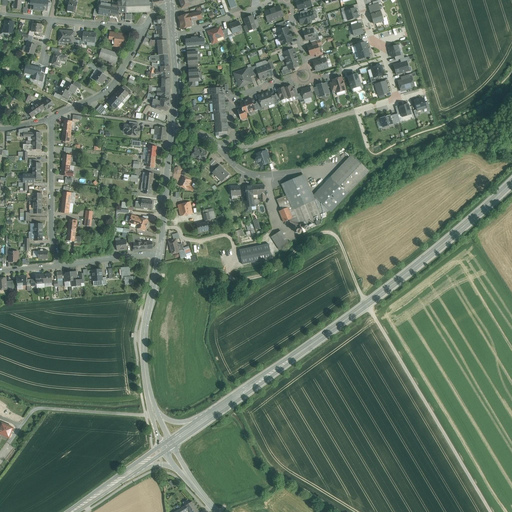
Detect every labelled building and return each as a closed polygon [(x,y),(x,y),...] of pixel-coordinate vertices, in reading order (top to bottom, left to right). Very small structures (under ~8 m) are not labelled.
[(8,0),(17,1),(16,9),(21,10),(21,2),(25,2),(25,0),(8,0)] [(39,0),(31,0),(31,5),(34,6),(34,10),(39,10),(39,0)] [(48,0),(39,0),(39,10),(44,10),(44,6),(48,7),(48,0)] [(150,12),(150,9),(153,9),(153,3),(155,3),(154,0),(145,0),(146,0),(126,1),(126,13),(127,13),(130,13),(131,13),(134,13),(135,13),(138,12),(138,13),(139,13),(139,12),(142,12),(146,12),(150,12)] [(178,0),(179,4),(180,3),(182,9),(190,6),(189,3),(196,1),(195,0),(178,0)] [(227,0),(230,8),(237,6),(234,0),(227,0)] [(302,0),(296,2),(298,10),(312,6),(309,0),(302,0)] [(78,3),(69,1),(67,11),(68,11),(68,9),(72,10),(72,12),(76,13),(78,3)] [(118,6),(112,5),(110,16),(118,18),(119,12),(120,10),(119,10),(120,6),(124,6),(124,1),(118,2),(118,6)] [(112,5),(100,3),(98,14),(110,16),(112,5)] [(369,7),(371,15),(381,12),(378,4),(373,5),(369,7)] [(279,6),(264,12),(268,22),(283,16),(279,6)] [(351,10),(345,11),(345,12),(348,20),(358,18),(356,8),(351,10)] [(301,16),(299,16),(301,24),(304,23),(305,24),(311,22),(311,21),(314,20),(314,19),(317,18),(317,17),(316,13),(315,12),(312,13),(312,12),(310,13),(301,16)] [(371,15),(374,24),(384,21),(381,12),(371,15)] [(189,15),(179,17),(181,29),(191,26),(190,21),(193,21),(192,14),(189,15)] [(253,16),(244,19),(246,26),(248,30),(245,31),(246,33),(249,32),(249,31),(260,27),(259,25),(256,26),(254,21),(253,16)] [(14,22),(6,21),(5,30),(3,29),(3,33),(9,33),(13,34),(14,22)] [(239,22),(231,25),(230,26),(231,28),(233,34),(233,33),(242,30),(239,22)] [(42,24),(33,24),(32,31),(32,32),(35,32),(41,33),(42,24)] [(360,24),(351,26),(354,36),(363,34),(360,24)] [(220,28),(208,32),(212,44),(218,42),(216,39),(223,36),(220,28)] [(282,30),(277,32),(277,33),(279,39),(291,35),(290,31),(289,32),(288,28),(282,30)] [(309,30),(303,32),(306,41),(310,40),(315,38),(315,36),(314,33),(315,32),(314,30),(313,30),(313,29),(309,30)] [(74,32),(60,30),(59,42),(73,43),(74,37),(74,32)] [(158,30),(158,35),(155,35),(155,41),(158,41),(159,41),(159,39),(167,39),(166,30),(158,30)] [(121,34),(111,33),(110,39),(115,40),(115,46),(121,47),(121,48),(124,48),(124,47),(125,48),(125,44),(126,43),(127,37),(121,36),(121,34)] [(291,35),(279,39),(282,45),(287,44),(293,42),(291,38),(292,38),(291,35)] [(185,40),(186,46),(205,45),(204,38),(198,39),(198,37),(191,38),(191,39),(185,40)] [(159,41),(158,41),(159,55),(160,55),(168,55),(167,40),(159,41)] [(37,46),(28,42),(24,52),(34,55),(37,46)] [(355,46),(357,53),(368,50),(366,42),(358,45),(355,45),(355,46)] [(313,45),(308,47),(310,56),(316,54),(320,53),(318,46),(317,44),(313,45)] [(397,46),(389,48),(390,51),(389,51),(390,55),(391,55),(392,58),(394,57),(400,55),(397,46)] [(118,54),(102,49),(100,56),(111,60),(109,64),(115,66),(118,54)] [(291,50),(283,53),(285,60),(297,56),(294,49),(291,50)] [(370,56),(368,50),(357,53),(359,59),(365,58),(370,56)] [(62,55),(55,53),(52,64),(59,66),(61,60),(66,62),(67,57),(62,55)] [(168,55),(160,56),(160,55),(159,55),(150,56),(151,62),(160,61),(161,67),(169,66),(168,55)] [(297,56),(285,60),(287,66),(288,68),(289,70),(291,69),(296,67),(295,66),(297,65),(296,64),(299,63),(297,56)] [(321,59),(313,62),(316,71),(328,68),(326,60),(326,58),(321,59)] [(98,66),(90,61),(87,66),(90,67),(95,71),(96,70),(98,66)] [(401,63),(393,65),(396,75),(410,71),(407,62),(407,61),(401,63)] [(268,65),(263,66),(267,78),(273,75),(271,70),(269,64),(268,65)] [(42,68),(26,65),(26,67),(22,66),(21,70),(25,71),(24,73),(34,75),(33,79),(39,81),(40,75),(41,74),(42,68)] [(87,66),(80,76),(83,78),(90,69),(89,69),(90,67),(87,66)] [(169,66),(161,67),(161,71),(156,71),(156,75),(157,75),(159,75),(161,75),(161,73),(169,72),(170,72),(169,66)] [(257,68),(256,69),(258,75),(260,80),(267,78),(263,66),(257,68)] [(381,66),(371,69),(374,77),(378,76),(384,75),(381,66)] [(247,69),(234,74),(239,88),(252,83),(247,69)] [(102,73),(99,71),(99,72),(96,76),(95,75),(93,79),(102,85),(104,81),(103,80),(106,76),(107,77),(107,76),(102,73)] [(357,74),(348,77),(352,89),(361,87),(360,84),(358,75),(357,74)] [(402,80),(398,81),(401,91),(404,89),(405,90),(413,88),(412,83),(413,83),(412,77),(410,78),(402,80)] [(342,78),(333,80),(336,91),(336,93),(345,90),(342,78)] [(170,79),(161,79),(161,89),(158,88),(157,88),(157,91),(161,92),(161,93),(170,93),(170,79)] [(386,81),(375,85),(378,96),(389,93),(386,81)] [(73,85),(67,82),(63,89),(71,93),(74,94),(77,88),(77,87),(73,85)] [(322,83),(316,85),(317,87),(319,95),(320,98),(326,96),(325,94),(329,93),(326,83),(323,85),(322,83)] [(285,88),(284,88),(288,99),(295,96),(292,89),(291,86),(285,88)] [(63,89),(61,87),(57,94),(62,96),(68,99),(71,93),(63,89)] [(284,87),(277,90),(278,93),(281,100),(288,98),(288,99),(284,88),(285,88),(284,87)] [(310,87),(301,90),(302,93),(304,100),(313,97),(310,87)] [(121,88),(118,91),(115,95),(122,102),(129,94),(127,92),(122,88),(121,88)] [(270,92),(264,94),(268,105),(274,103),(272,96),(270,92)] [(223,94),(213,95),(214,104),(224,103),(225,103),(224,94),(223,94)] [(264,94),(258,96),(260,101),(262,108),(262,107),(268,105),(264,94)] [(122,102),(115,95),(112,99),(111,98),(108,102),(112,106),(114,105),(117,108),(117,107),(119,110),(124,104),(122,102)] [(170,100),(161,99),(156,97),(156,100),(153,100),(153,105),(155,106),(155,109),(168,111),(170,100)] [(423,98),(414,101),(416,110),(417,111),(426,108),(425,103),(423,98)] [(54,105),(51,100),(48,99),(44,102),(46,105),(47,104),(50,108),(54,105)] [(251,99),(244,101),(248,112),(255,110),(253,105),(251,99)] [(43,103),(41,101),(34,106),(39,113),(46,108),(43,103)] [(244,101),(240,103),(242,109),(238,111),(241,120),(247,118),(245,113),(248,112),(244,101)] [(224,103),(214,104),(213,104),(214,114),(215,114),(225,113),(224,103)] [(408,104),(399,107),(399,108),(401,114),(402,118),(412,115),(408,104)] [(101,105),(96,110),(101,115),(102,115),(106,109),(101,105)] [(34,106),(27,111),(32,118),(39,113),(34,106)] [(225,113),(215,114),(215,123),(216,123),(226,122),(226,113),(225,113)] [(390,115),(380,118),(383,128),(393,125),(390,116),(390,115)] [(72,121),(64,120),(63,131),(71,132),(72,121)] [(226,122),(216,123),(217,133),(228,132),(227,122),(226,122)] [(129,125),(124,124),(123,132),(128,132),(127,135),(137,136),(137,135),(139,136),(140,129),(138,129),(138,126),(129,125)] [(166,128),(155,127),(154,135),(158,135),(157,140),(165,141),(166,128)] [(248,129),(240,132),(243,139),(249,137),(248,134),(250,133),(248,129)] [(71,132),(63,131),(62,141),(70,142),(71,132)] [(28,133),(28,137),(33,137),(33,141),(41,141),(41,133),(28,133)] [(33,145),(23,145),(23,150),(33,150),(41,150),(41,141),(33,141),(33,145)] [(157,147),(149,146),(148,156),(156,157),(157,147)] [(207,153),(195,148),(191,156),(203,162),(204,159),(207,153)] [(267,159),(265,151),(257,154),(258,158),(257,158),(256,160),(256,162),(258,162),(259,162),(261,166),(269,163),(267,159)] [(71,155),(63,154),(62,165),(70,166),(75,166),(76,162),(71,162),(71,155)] [(314,195),(316,197),(333,179),(353,158),(351,155),(314,195)] [(148,156),(141,156),(141,159),(147,160),(146,167),(154,168),(156,157),(148,156)] [(353,158),(333,179),(347,193),(368,171),(353,158)] [(214,171),(220,165),(216,161),(210,167),(214,171)] [(37,163),(33,163),(33,172),(41,172),(41,163),(37,163)] [(70,166),(62,165),(61,175),(73,177),(74,172),(70,171),(70,166)] [(214,171),(213,173),(222,182),(229,175),(220,165),(214,171)] [(32,175),(29,175),(28,176),(23,176),(23,181),(29,181),(29,183),(34,183),(34,180),(41,180),(41,172),(33,172),(32,175)] [(154,174),(146,173),(145,183),(153,184),(154,174)] [(304,176),(298,178),(300,184),(306,182),(304,176)] [(192,181),(183,177),(179,186),(188,189),(190,186),(192,181)] [(298,178),(283,185),(286,191),(295,187),(300,184),(298,178)] [(347,193),(333,179),(316,197),(330,210),(331,211),(347,193)] [(314,200),(306,182),(300,184),(295,187),(297,193),(288,197),(289,199),(285,200),(288,207),(282,210),(279,211),(284,222),(289,220),(292,227),(300,224),(301,227),(308,225),(313,223),(315,222),(320,220),(322,219),(320,214),(314,200)] [(153,184),(145,183),(143,194),(151,195),(153,184)] [(253,185),(245,186),(247,196),(247,198),(248,199),(249,201),(250,201),(250,207),(251,207),(255,206),(255,203),(254,203),(253,198),(253,197),(253,195),(253,185)] [(264,185),(253,185),(253,195),(260,195),(261,202),(265,202),(265,195),(265,194),(264,185)] [(240,186),(231,187),(231,196),(237,195),(237,196),(241,196),(240,186)] [(295,187),(286,191),(288,196),(288,197),(297,193),(295,187)] [(71,193),(63,192),(62,202),(70,203),(71,193)] [(42,193),(34,193),(33,202),(42,202),(42,193)] [(288,196),(278,200),(282,210),(288,207),(285,200),(289,199),(288,197),(288,196)] [(330,210),(316,197),(314,200),(320,214),(325,213),(330,210)] [(153,201),(142,199),(142,202),(141,207),(141,208),(152,209),(153,201)] [(42,202),(33,202),(33,205),(29,205),(29,210),(30,210),(30,214),(42,214),(42,202)] [(70,203),(62,202),(61,213),(69,214),(70,203)] [(190,202),(178,205),(180,217),(193,214),(190,202)] [(212,209),(203,211),(203,214),(209,213),(209,216),(210,219),(214,218),(212,209)] [(148,220),(140,218),(132,216),(132,217),(130,223),(132,223),(131,226),(136,228),(136,229),(145,231),(148,220)] [(77,221),(69,220),(68,230),(76,231),(77,221)] [(205,222),(197,225),(199,232),(209,230),(207,222),(205,222)] [(43,224),(34,224),(34,232),(43,232),(43,224)] [(76,231),(68,230),(67,241),(81,242),(81,237),(75,236),(76,231)] [(238,231),(234,232),(238,245),(242,244),(240,237),(238,231)] [(281,231),(271,237),(274,240),(283,234),(281,231)] [(43,232),(34,232),(34,239),(34,241),(43,241),(43,232)] [(283,234),(274,240),(280,250),(289,244),(283,234)] [(229,235),(209,240),(212,251),(231,246),(229,235)] [(120,241),(120,242),(116,243),(117,250),(127,249),(126,240),(120,241)] [(176,240),(169,242),(172,254),(179,252),(177,244),(176,240)] [(209,240),(190,245),(193,255),(212,251),(209,240)] [(140,243),(138,243),(133,243),(134,250),(152,249),(152,242),(140,243)] [(239,249),(242,264),(271,259),(269,243),(239,249)] [(48,251),(38,251),(38,259),(48,259),(48,251)] [(11,252),(9,252),(9,256),(9,262),(18,262),(18,252),(11,252)] [(130,267),(121,268),(122,280),(124,280),(124,281),(125,281),(125,285),(134,284),(133,276),(131,277),(130,267)] [(101,269),(92,270),(93,281),(94,286),(103,285),(102,278),(101,269)] [(52,274),(44,275),(44,283),(52,282),(52,274)] [(44,275),(36,275),(36,284),(44,283),(44,275)] [(26,276),(16,277),(17,286),(27,285),(27,280),(26,276)] [(14,428),(2,423),(0,427),(0,434),(1,435),(9,438),(11,434),(12,434),(13,432),(12,431),(14,428)] [(198,511),(199,511),(192,501),(180,509),(181,511),(185,511),(188,511),(198,511)]
